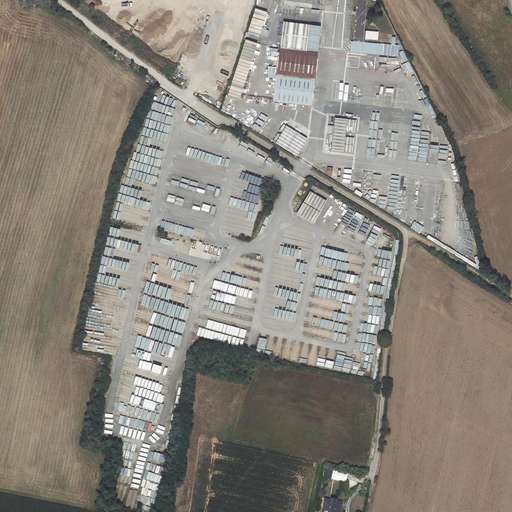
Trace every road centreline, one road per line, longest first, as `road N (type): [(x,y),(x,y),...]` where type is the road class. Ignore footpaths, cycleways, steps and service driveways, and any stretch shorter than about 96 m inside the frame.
road 1 (track): [(511,296),(185,96),(57,0)]
road 2 (unknown): [(280,214),(368,257),(352,343),(299,340)]
road 3 (unknown): [(146,447),(112,428),(105,413),(146,247)]
road 4 (unknown): [(217,266),(146,447)]
road 5 (unknown): [(163,184),(165,152),(181,134),(219,141),(292,186)]
road 6 (unknown): [(359,165),(403,169),(411,91),(403,77),(372,73)]
